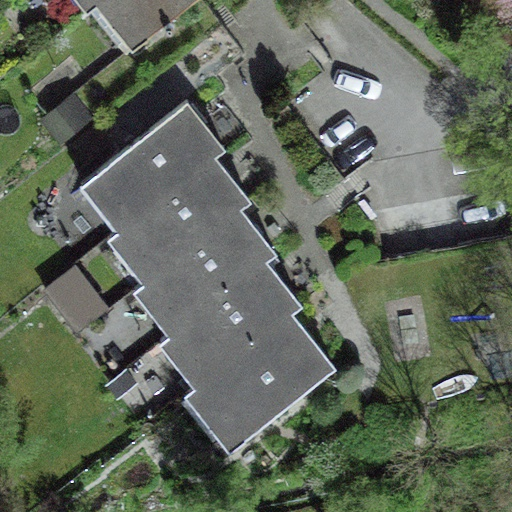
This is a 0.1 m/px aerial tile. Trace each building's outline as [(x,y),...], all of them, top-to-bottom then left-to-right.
[(117,0),(147,41),(203,0),(117,0)] [(218,77),(248,52),(227,26),(197,51),(218,77)] [(136,231),(233,155),(241,149),(203,100),(97,181),(136,231)] [(264,195),(233,155),(136,231),(128,237),(159,277),(255,202),(264,195)] [(186,330),(282,255),(292,248),(255,202),(159,277),(150,284),(186,330)] [(174,339),(208,383),(307,306),(316,299),(282,255),(186,330),(174,339)] [(78,326),(109,304),(80,264),(49,285),(78,326)] [(307,306),(208,383),(204,386),(247,441),(350,361),(307,306)]
